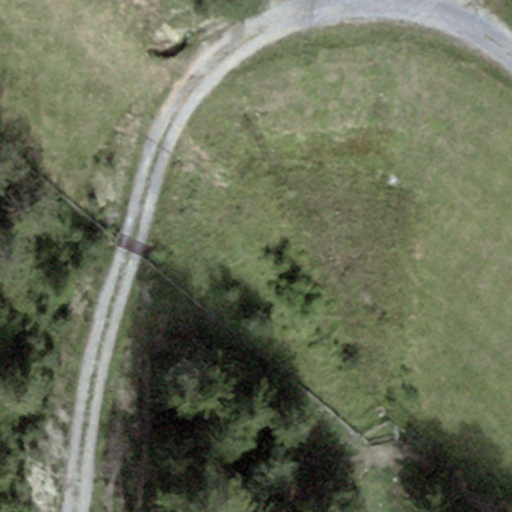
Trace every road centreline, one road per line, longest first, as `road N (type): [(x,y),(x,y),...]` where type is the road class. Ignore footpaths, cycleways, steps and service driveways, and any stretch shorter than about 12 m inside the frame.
road 1 (track): [(76,511),(143,170),(234,52),(301,13)]
road 2 (track): [(511,57),(468,28),(405,5),(301,13)]
